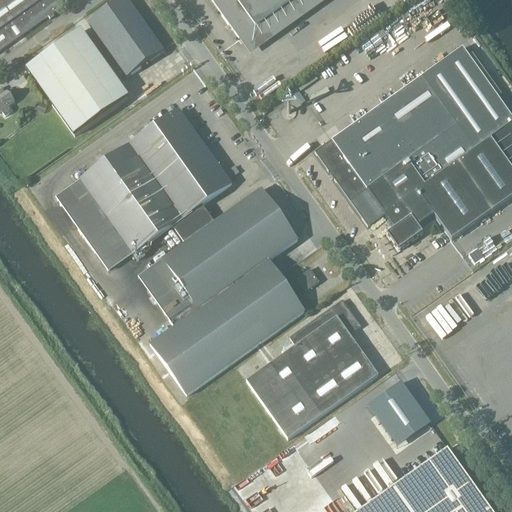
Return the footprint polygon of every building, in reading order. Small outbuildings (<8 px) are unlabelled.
[(0,0),(0,52),(48,18),(50,21),(54,18),(52,15),(62,8),(56,0),(0,0)] [(125,0),(89,26),(127,79),(163,53),(125,0)] [(210,0),(239,40),(295,0),(210,0)] [(303,34),(319,24),(319,22),(326,18),(324,15),(300,29),(303,34)] [(397,19),(404,30),(410,26),(403,15),(397,19)] [(412,27),(407,30),(413,41),(419,38),(412,27)] [(26,70),(74,138),(127,100),(79,33),(26,70)] [(367,228),(384,216),(394,230),(386,236),(398,252),(422,235),(418,228),(434,217),(451,241),(511,198),(511,171),(490,141),(511,125),(511,119),(462,49),(315,154),(367,228)] [(281,51),(268,56),(270,60),(283,55),(281,51)] [(5,118),(12,113),(8,108),(14,104),(9,97),(8,98),(1,89),(0,89),(0,113),(1,113),(5,118)] [(251,98),(257,107),(262,103),(256,95),(251,98)] [(216,119),(222,116),(217,108),(212,112),(216,119)] [(150,346),(187,398),(304,314),(268,264),(297,243),(260,191),(215,224),(202,207),(231,186),(178,112),(80,182),(132,256),(172,228),(185,245),(162,261),(193,305),(168,322),(173,329),(150,346)] [(310,271),(297,280),(307,293),(319,284),(310,271)] [(284,356),(246,383),(287,442),(378,377),(349,337),(361,329),(342,302),(289,339),(292,344),(281,352),(284,356)] [(401,385),(367,408),(391,442),(424,418),(401,385)] [(491,511),(447,449),(358,511),(491,511)]
